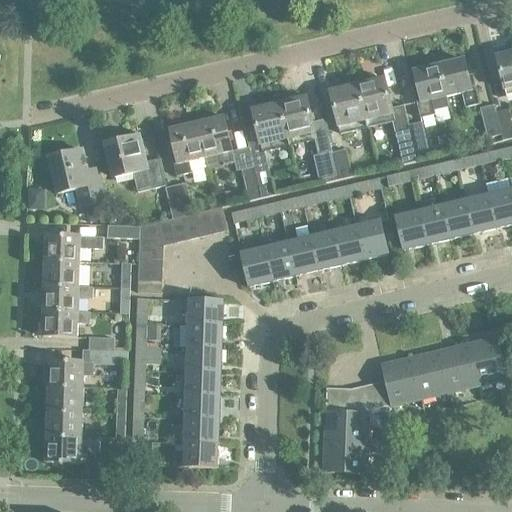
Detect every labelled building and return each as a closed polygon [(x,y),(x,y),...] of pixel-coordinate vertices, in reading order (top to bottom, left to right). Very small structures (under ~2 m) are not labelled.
[(511,54),(509,56),(508,52),(496,55),(497,58),(496,58),(505,99),(511,97),(511,54)] [(465,61),(439,67),(446,98),(448,97),(462,94),(466,109),(480,106),(477,91),(473,92),(472,90),(465,61)] [(439,67),(414,73),(421,104),(417,105),(421,120),(434,117),(433,112),(431,102),(446,98),(439,67)] [(383,82),(357,88),(367,130),(393,123),(383,82)] [(367,130),(357,88),(329,95),(340,137),(367,130)] [(307,98),(278,105),(288,146),(314,140),(315,142),(318,157),(314,158),(319,182),(332,179),(337,178),(331,154),(332,154),(329,139),(326,127),(322,128),(320,122),(313,124),(307,98)] [(262,145),(249,149),(254,168),(254,169),(261,200),(276,196),(275,196),(265,151),(288,146),(278,105),(254,111),(258,126),(262,145)] [(501,135),(495,112),(494,105),(482,108),(490,138),(501,135)] [(511,119),(509,108),(495,112),(501,135),(502,138),(511,135),(511,119)] [(223,121),(197,127),(205,162),(220,158),(223,168),(233,166),(223,121)] [(422,123),(408,126),(410,135),(415,157),(429,154),(422,123)] [(205,162),(197,127),(169,134),(175,159),(170,160),(175,180),(190,176),(187,166),(205,162)] [(415,157),(410,135),(397,138),(403,166),(417,163),(415,157)] [(139,141),(105,150),(113,181),(132,176),(136,196),(164,189),(157,162),(145,165),(139,141)] [(511,158),(511,147),(503,150),(506,160),(511,158)] [(506,160),(503,150),(480,155),(483,166),(506,160)] [(82,154),(48,163),(57,198),(76,193),(81,211),(105,205),(105,207),(107,207),(98,171),(87,174),(82,154)] [(483,166),(480,155),(457,161),(460,171),(483,166)] [(457,161),(434,166),(437,177),(460,171),(457,161)] [(434,166),(411,172),(413,182),(437,177),(434,166)] [(254,169),(242,171),(249,202),(261,200),(254,169)] [(413,182),(411,172),(380,179),(382,190),(413,182)] [(298,180),(300,189),(312,186),(309,177),(298,180)] [(382,190),(380,179),(348,187),(351,197),(382,190)] [(183,220),(194,218),(187,187),(166,191),(174,223),(183,220)] [(348,187),(326,192),(328,202),(351,197),(348,187)] [(511,191),(491,197),(499,231),(511,228),(511,191)] [(326,192),(303,197),(305,208),(328,202),(326,192)] [(222,208),(229,207),(233,206),(230,193),(215,196),(219,209),(222,208)] [(305,208),(303,197),(278,203),(281,214),(305,208)] [(491,197),(467,202),(476,237),(499,231),(491,197)] [(467,202),(444,208),(452,242),(476,237),(467,202)] [(281,214),(278,203),(256,209),(258,219),(281,214)] [(444,208),(421,213),(429,248),(452,242),(444,208)] [(258,219),(256,209),(231,214),(234,225),(258,219)] [(223,211),(209,214),(214,236),(228,233),(223,211)] [(429,248),(421,213),(395,219),(403,254),(429,248)] [(214,236),(209,214),(196,217),(201,239),(214,236)] [(196,217),(194,218),(183,220),(189,241),(201,239),(196,217)] [(183,220),(174,223),(170,223),(176,246),(189,241),(183,220)] [(170,223),(158,226),(163,247),(176,246),(170,223)] [(78,224),(78,234),(96,234),(96,224),(78,224)] [(358,229),(366,263),(387,258),(379,224),(358,229)] [(140,243),(140,257),(153,258),(154,259),(163,259),(163,247),(158,226),(141,230),(140,243)] [(358,229),(336,234),(344,268),(366,263),(358,229)] [(140,243),(141,230),(109,230),(108,242),(140,243)] [(344,268),(336,234),(313,239),(321,274),(344,268)] [(47,238),(46,263),(81,264),(81,252),(104,253),(104,241),(82,240),(82,239),(47,238)] [(321,274),(313,239),(288,245),(297,279),(321,274)] [(297,279),(288,245),(266,251),(274,285),(297,279)] [(274,285),(266,251),(241,257),(249,291),(274,285)] [(153,258),(140,257),(139,265),(140,269),(162,271),(163,259),(154,259),(153,258)] [(81,264),(46,263),(45,287),(80,288),(81,264)] [(122,290),(130,290),(131,265),(122,265),(122,290)] [(162,271),(140,269),(139,283),(162,284),(162,271)] [(162,284),(139,283),(138,289),(138,295),(162,296),(162,284)] [(80,288),(45,287),(44,313),(79,314),(79,302),(93,303),(94,291),(79,290),(80,288)] [(130,290),(122,290),(121,316),(130,316),(130,290)] [(137,302),(137,326),(148,326),(148,325),(149,302),(137,302)] [(190,304),(189,328),(224,329),(224,305),(190,304)] [(79,314),(44,313),(43,339),(77,340),(78,327),(90,328),(91,316),(78,316),(79,314)] [(148,326),(147,341),(160,341),(160,325),(148,325),(148,326)] [(137,326),(136,350),(147,350),(147,341),(148,326),(137,326)] [(189,328),(188,351),(223,353),(224,329),(189,328)] [(497,340),(469,347),(480,389),(507,382),(497,340)] [(89,352),(115,353),(116,342),(90,341),(89,352)] [(480,389),(469,347),(441,354),(452,396),(480,389)] [(136,350),(135,373),(146,373),(146,366),(147,350),(136,350)] [(147,350),(146,366),(160,366),(161,350),(147,350)] [(188,351),(188,375),(222,376),(223,353),(188,351)] [(50,364),(49,388),(84,389),(84,378),(92,378),(93,367),(128,368),(129,355),(115,354),(115,353),(89,352),(89,366),(84,366),(84,365),(50,364)] [(452,396),(441,354),(412,361),(423,403),(452,396)] [(423,403),(412,361),(381,368),(385,383),(385,385),(391,409),(391,411),(423,403)] [(135,373),(134,396),(145,397),(146,373),(135,373)] [(188,375),(187,398),(221,400),(222,376),(188,375)] [(385,385),(374,388),(380,411),(380,412),(391,409),(385,385)] [(84,389),(49,388),(48,414),(83,415),(84,389)] [(370,414),(380,412),(380,411),(374,388),(363,391),(369,418),(370,418),(370,414)] [(118,390),(117,416),(126,416),(128,390),(118,390)] [(352,393),(351,417),(369,418),(363,391),(352,393)] [(327,393),(327,416),(339,416),(339,393),(327,393)] [(339,393),(339,416),(351,417),(352,393),(339,393)] [(134,396),(133,420),(144,420),(145,397),(134,396)] [(187,398),(186,422),(220,423),(221,400),(187,398)] [(83,415),(48,414),(48,438),(82,439),(83,415)] [(126,416),(117,416),(116,440),(125,440),(126,416)] [(339,416),(327,416),(323,416),(322,443),(369,445),(370,418),(369,418),(351,417),(339,416)] [(133,420),(132,444),(144,444),(144,420),(133,420)] [(186,422),(185,445),(220,447),(220,423),(186,422)] [(93,439),(82,439),(48,438),(47,465),(81,466),(82,455),(93,455),(93,439)] [(109,465),(109,466),(123,467),(124,467),(125,440),(116,440),(110,440),(109,465)] [(369,445),(322,443),(321,458),(321,462),(321,475),(361,477),(367,477),(367,476),(369,445)] [(132,444),(132,466),(137,466),(143,467),(144,444),(132,444)] [(185,445),(184,468),(219,469),(220,447),(185,445)]
